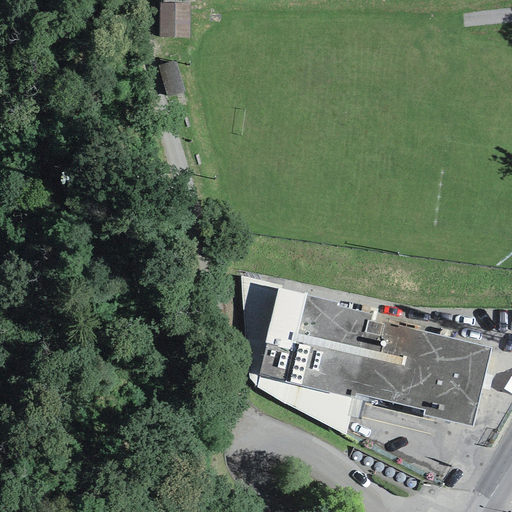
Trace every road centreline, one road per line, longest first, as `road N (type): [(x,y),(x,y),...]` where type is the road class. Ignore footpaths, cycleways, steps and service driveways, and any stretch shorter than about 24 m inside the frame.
road 1 (track): [(153,0),(250,441)]
road 2 (residential): [(382,511),(309,452),(260,439),(248,449),(275,511)]
